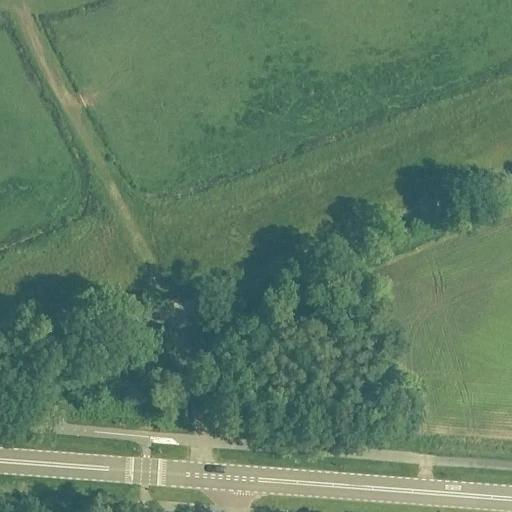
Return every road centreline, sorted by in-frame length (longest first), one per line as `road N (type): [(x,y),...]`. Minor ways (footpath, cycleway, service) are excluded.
road 1 (track): [(201,477),(202,440),(176,311),(511,171)]
road 2 (tertiary): [(511,500),(0,461)]
